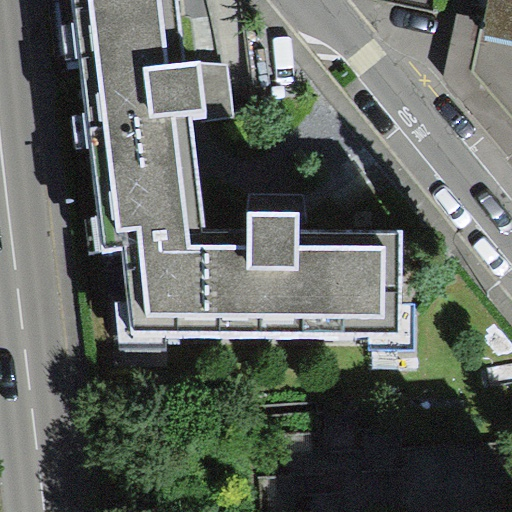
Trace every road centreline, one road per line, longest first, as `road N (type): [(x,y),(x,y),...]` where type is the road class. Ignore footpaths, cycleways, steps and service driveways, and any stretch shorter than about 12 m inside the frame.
road 1 (primary): [(44,511),(0,135)]
road 2 (residential): [(511,248),(312,0)]
